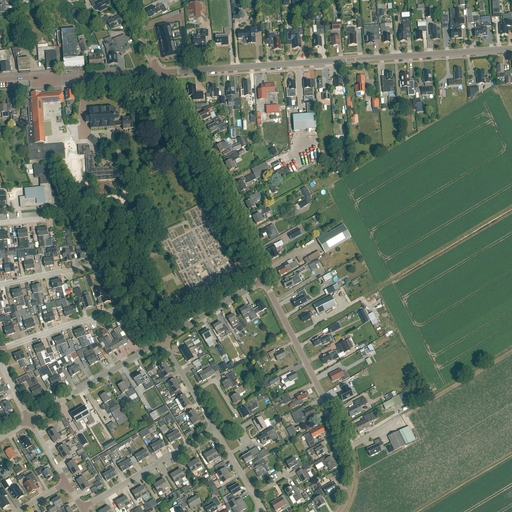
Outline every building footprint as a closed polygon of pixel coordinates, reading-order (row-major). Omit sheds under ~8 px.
[(109,5),(106,0),(101,0),(98,2),(96,0),(91,0),(90,1),(92,7),(97,5),(100,12),(107,9),(106,6),(109,5)] [(188,19),(205,17),(204,2),(186,4),(187,13),(188,13),(188,19)] [(161,11),(159,7),(155,9),(154,7),(146,11),(149,18),(157,14),(161,11)] [(455,30),(456,38),(460,38),(460,34),(461,34),(460,30),(460,27),(460,25),(464,24),(463,18),(459,18),(459,9),(454,10),(454,11),(454,15),(455,22),(455,30)] [(12,49),(15,60),(17,60),(18,72),(30,71),(29,58),(21,59),(18,49),(26,45),(15,16),(10,18),(12,25),(9,26),(18,48),(12,49)] [(109,24),(112,30),(123,24),(119,16),(110,21),(107,16),(100,20),(104,26),(109,24)] [(402,18),(402,19),(403,28),(399,28),(399,34),(400,42),(406,42),(406,33),(410,33),(409,23),(410,23),(409,17),(402,18)] [(480,37),(479,20),(479,17),(466,18),(467,24),(475,24),(475,30),(474,30),(474,37),(480,37)] [(479,20),(480,37),(486,37),(486,27),(491,27),(490,19),(479,20)] [(340,23),(340,20),(336,20),(336,23),(332,23),(332,30),(341,30),(341,22),(340,23)] [(317,33),(314,33),(315,35),(314,35),(315,38),(313,38),(313,40),(312,40),(313,43),(314,43),(314,48),(321,47),(321,38),(319,38),(319,35),(324,34),(324,28),(323,22),(316,23),(317,33)] [(422,41),(422,36),(422,33),(426,32),(426,26),(426,22),(417,23),(418,27),(419,33),(415,33),(416,41),(422,41)] [(501,36),(508,35),(507,27),(511,27),(511,22),(505,23),(505,25),(500,25),(501,36)] [(160,44),(161,49),(162,48),(164,58),(177,55),(169,24),(156,27),(159,42),(160,41),(161,44),(160,44)] [(390,43),(390,32),(393,32),(392,27),(392,24),(385,24),(385,30),(382,30),(381,30),(381,35),(383,35),(383,43),(390,43)] [(246,31),(240,31),(240,29),(237,30),(238,39),(246,38),(247,44),(255,43),(254,33),(258,33),(257,26),(252,26),(253,28),(246,29),(246,31)] [(436,29),(436,26),(430,26),(430,36),(432,36),(432,40),(440,40),(439,29),(436,29)] [(355,33),(354,28),(346,29),(346,37),(349,37),(350,45),(357,45),(356,33),(355,33)] [(366,36),(367,44),(374,44),(374,36),(375,35),(375,28),(364,29),(364,36),(366,36)] [(228,45),(227,36),(231,36),(230,29),(224,29),(224,35),(215,36),(215,44),(222,43),(223,46),(228,45)] [(200,35),(200,37),(192,37),(193,46),(200,45),(200,47),(205,47),(205,37),(208,37),(207,30),(198,31),(198,35),(200,35)] [(299,39),(299,36),(303,36),(302,30),(293,30),(294,34),(288,34),(288,41),(293,40),(293,41),(292,41),(293,44),(294,49),(301,49),(301,39),(299,39)] [(73,67),(73,70),(77,70),(84,70),(84,67),(83,58),(78,58),(76,38),(76,31),(73,31),(61,32),(57,32),(58,46),(62,45),(64,68),(73,67)] [(269,35),(269,32),(265,32),(266,40),(269,40),(269,45),(273,45),(274,50),(281,50),(280,40),(275,41),(275,34),(269,35)] [(339,46),(339,37),(338,34),(332,35),(332,38),(329,38),(330,43),(332,43),(332,46),(339,46)] [(127,42),(127,41),(124,35),(112,40),(110,37),(104,40),(105,43),(106,43),(107,42),(110,49),(117,46),(127,42)] [(89,51),(85,40),(79,42),(83,53),(89,51)] [(119,52),(117,46),(110,49),(107,42),(106,43),(105,43),(103,43),(106,50),(107,55),(108,55),(109,65),(118,64),(116,54),(119,52)] [(117,46),(119,52),(120,53),(130,49),(127,42),(117,46)] [(55,52),(54,47),(38,49),(39,61),(46,61),(47,70),(57,69),(56,52),(55,52)] [(0,64),(2,64),(2,73),(10,73),(10,65),(12,65),(12,54),(10,54),(10,50),(0,51),(0,64)] [(95,57),(95,54),(89,54),(89,58),(89,66),(102,65),(101,57),(95,57)] [(503,72),(503,66),(496,66),(497,73),(497,78),(505,77),(505,72),(503,72)] [(448,86),(462,86),(461,80),(462,80),(461,68),(455,68),(455,73),(454,73),(454,80),(448,81),(448,86)] [(421,88),(422,95),(433,94),(432,87),(431,87),(431,83),(430,72),(424,73),(424,83),(425,83),(425,87),(421,88)] [(484,80),(483,72),(477,72),(477,84),(489,84),(489,80),(484,80)] [(392,78),(392,73),(386,73),(386,77),(382,77),(383,88),(395,87),(394,78),(392,78)] [(409,91),(414,91),(413,81),(409,82),(408,74),(401,74),(401,82),(400,82),(400,88),(409,87),(409,91)] [(364,89),(364,86),(363,77),(358,77),(358,82),(357,82),(358,87),(356,87),(356,86),(356,93),(365,93),(365,92),(364,92),(364,89)] [(343,88),(342,78),(334,79),(335,88),(343,88)] [(326,93),(326,89),(326,79),(318,80),(319,90),(322,89),(322,93),(323,100),(330,100),(329,92),(326,93)] [(311,89),(310,80),(303,81),(304,89),(305,97),(313,96),(312,89),(311,89)] [(241,97),(252,96),(251,82),(243,82),(244,90),(241,91),(241,97)] [(295,90),(295,82),(288,82),(289,90),(287,90),(288,98),(296,97),(295,90)] [(235,100),(234,85),(234,84),(227,85),(227,90),(226,90),(226,97),(228,97),(228,106),(229,106),(229,113),(232,113),(232,106),(240,106),(240,100),(235,100)] [(261,90),(258,90),(258,91),(259,97),(259,100),(266,99),(266,94),(274,93),(278,93),(278,89),(274,89),(275,88),(274,84),(270,84),(270,85),(261,86),(261,90)] [(212,86),(212,85),(207,85),(207,91),(209,91),(209,94),(212,94),(212,98),(219,98),(218,90),(215,90),(215,86),(212,86)] [(196,93),(196,87),(188,87),(189,97),(193,97),(193,101),(203,100),(203,92),(196,93)] [(469,98),(474,98),(478,92),(478,87),(468,88),(469,98)] [(393,94),(393,89),(385,90),(386,95),(388,94),(389,102),(395,102),(394,94),(393,94)] [(63,103),(62,93),(40,94),(40,93),(31,93),(32,98),(28,98),(29,122),(30,122),(30,127),(27,128),(29,162),(65,159),(64,144),(44,146),(44,144),(45,144),(42,104),(63,103)] [(14,99),(8,100),(8,105),(8,111),(9,111),(9,117),(9,123),(14,122),(14,120),(13,116),(16,116),(17,114),(17,111),(16,111),(16,106),(15,105),(14,99)] [(294,131),(305,131),(305,129),(316,129),(315,114),(314,103),(307,104),(307,114),(293,115),(294,131)] [(3,118),(9,117),(9,111),(8,111),(8,105),(0,106),(0,110),(2,110),(3,118)] [(278,105),(266,106),(267,114),(271,114),(274,113),(276,113),(278,113),(278,108),(278,106),(278,105)] [(201,122),(211,117),(209,114),(210,113),(213,111),(211,106),(203,110),(205,113),(198,116),(201,122)] [(109,108),(89,109),(90,114),(90,116),(85,116),(86,123),(90,123),(90,124),(91,129),(110,128),(110,129),(116,129),(116,126),(118,122),(118,121),(119,119),(120,119),(119,119),(119,116),(120,116),(119,116),(117,114),(118,114),(117,113),(117,114),(115,114),(115,113),(114,113),(116,112),(115,109),(113,108),(113,107),(109,107),(109,108)] [(218,116),(212,120),(214,124),(208,128),(211,134),(214,132),(216,135),(225,130),(222,123),(222,124),(218,116)] [(118,122),(116,126),(122,126),(122,127),(123,127),(123,130),(134,130),(134,118),(129,118),(122,119),(123,122),(118,122)] [(123,141),(122,142),(120,131),(112,133),(114,143),(118,142),(119,149),(124,148),(123,141)] [(97,148),(101,144),(92,135),(88,139),(97,148)] [(233,146),(232,145),(228,147),(226,142),(222,144),(221,144),(217,146),(220,153),(222,152),(224,156),(231,152),(229,149),(233,148),(234,151),(246,146),(243,139),(237,139),(239,143),(233,146)] [(90,152),(89,146),(79,147),(79,156),(86,155),(87,177),(91,177),(91,178),(92,181),(115,180),(115,175),(119,174),(119,168),(114,168),(94,169),(93,161),(95,161),(95,156),(93,156),(93,152),(90,152)] [(275,147),(269,150),(272,156),(278,153),(275,147)] [(225,163),(230,171),(235,169),(231,162),(235,161),(239,158),(236,151),(227,155),(230,161),(225,163)] [(309,165),(306,157),(303,158),(302,155),(296,157),(297,160),(294,161),(296,168),(309,165)] [(256,179),(270,172),(266,163),(251,170),(253,174),(244,179),(244,178),(238,181),(239,183),(236,184),(239,189),(238,189),(240,193),(246,190),(243,182),(245,181),(247,184),(256,179)] [(42,204),(52,203),(50,184),(49,184),(49,182),(50,182),(49,172),(46,172),(46,165),(34,166),(35,178),(40,178),(40,185),(41,188),(25,190),(26,197),(20,198),(21,208),(42,206),(42,204)] [(292,174),(288,166),(276,172),(278,177),(284,174),(286,178),(292,174)] [(306,198),(310,196),(305,187),(301,190),(306,198)] [(258,193),(250,197),(251,200),(245,203),(249,210),(255,207),(253,203),(261,199),(258,193)] [(301,209),(306,206),(308,204),(305,199),(298,204),(301,209)] [(269,208),(266,210),(265,208),(257,212),(258,214),(253,217),(256,225),(262,222),(266,220),(263,215),(271,212),(269,208)] [(311,217),(314,224),(320,221),(316,215),(311,217)] [(325,253),(351,238),(343,225),(317,240),(325,253)] [(273,234),(271,231),(269,227),(266,229),(258,233),(261,239),(268,236),(270,239),(278,235),(277,233),(273,234)] [(42,229),(44,247),(45,247),(52,246),(52,240),(49,240),(48,240),(47,236),(48,236),(47,228),(42,229)] [(291,240),(295,238),(302,234),(299,229),(292,233),(288,235),(291,240)] [(27,230),(23,231),(24,244),(24,247),(24,249),(29,249),(33,248),(33,244),(29,245),(29,241),(28,242),(28,238),(27,230)] [(7,232),(3,233),(4,246),(4,251),(5,252),(14,251),(14,245),(8,245),(7,240),(8,240),(7,232)] [(67,262),(72,261),(70,254),(74,253),(72,246),(70,237),(66,238),(68,247),(69,251),(62,252),(64,262),(67,262)] [(266,249),(269,255),(272,260),(279,256),(275,249),(283,245),(281,241),(273,245),(266,249)] [(81,250),(77,251),(78,258),(81,259),(87,258),(86,254),(91,252),(87,244),(80,246),(81,250)] [(46,248),(47,254),(50,267),(54,266),(52,254),(57,254),(56,247),(46,248)] [(28,257),(30,270),(35,269),(33,261),(33,262),(32,256),(36,255),(35,249),(27,251),(28,257)] [(24,263),(25,271),(30,270),(28,257),(27,251),(17,252),(18,259),(21,258),(24,258),(25,263),(24,263)] [(10,273),(7,256),(7,253),(0,254),(0,259),(4,259),(5,266),(4,266),(6,274),(10,273)] [(242,268),(238,261),(235,263),(235,264),(234,264),(233,262),(237,272),(238,272),(237,270),(238,269),(238,270),(242,268)] [(298,267),(296,261),(288,265),(287,263),(283,265),(284,266),(277,270),(280,276),(291,271),(291,270),(298,267)] [(314,264),(318,262),(317,261),(307,265),(309,270),(315,268),(314,264)] [(332,271),(321,277),(323,281),(335,275),(332,271)] [(296,277),(295,276),(282,282),(285,289),(288,287),(289,289),(302,282),(299,276),(296,277)] [(60,297),(56,281),(51,282),(53,289),(56,289),(57,294),(59,293),(60,297)] [(67,284),(63,285),(65,290),(66,296),(72,294),(71,289),(68,289),(67,284)] [(325,295),(338,288),(335,284),(322,290),(325,295)] [(41,305),(41,304),(36,286),(32,287),(33,294),(34,294),(35,300),(36,300),(37,305),(41,305)] [(82,295),(79,288),(73,290),(76,298),(77,297),(82,295)] [(103,292),(102,288),(94,291),(97,298),(101,297),(104,303),(110,301),(107,291),(103,292)] [(20,303),(20,305),(21,307),(25,306),(23,297),(21,289),(16,291),(20,303)] [(300,297),(292,301),(296,308),(306,303),(306,302),(310,300),(309,296),(307,297),(304,290),(298,293),(300,297)] [(18,306),(20,305),(20,303),(16,291),(12,292),(14,299),(16,299),(17,304),(18,306)] [(77,297),(80,304),(83,303),(85,309),(93,307),(89,296),(85,298),(84,294),(82,295),(77,297)] [(331,297),(314,305),(318,315),(336,306),(331,297)] [(64,310),(66,317),(71,316),(67,303),(66,301),(65,299),(55,302),(57,308),(61,307),(61,305),(62,304),(64,310)] [(67,303),(71,316),(75,315),(73,307),(70,308),(69,303),(68,301),(66,301),(67,303)] [(47,310),(51,322),(55,321),(53,314),(53,313),(52,309),(57,308),(55,302),(51,303),(45,305),(46,310),(47,310)] [(258,307),(253,310),(256,315),(256,314),(261,311),(261,312),(266,309),(262,302),(257,305),(258,307)] [(246,307),(239,311),(245,320),(249,317),(252,321),(258,317),(256,314),(256,315),(253,310),(250,312),(246,307)] [(26,314),(27,316),(31,329),(35,327),(33,320),(32,320),(31,315),(35,314),(33,308),(25,310),(26,314)] [(31,329),(27,316),(26,314),(25,310),(15,313),(17,318),(19,317),(20,317),(22,317),(24,323),(26,330),(31,329)] [(47,310),(46,310),(42,311),(44,316),(46,324),(51,322),(47,310)] [(359,313),(362,320),(364,324),(367,322),(370,321),(367,315),(365,310),(359,313)] [(313,316),(311,312),(308,314),(308,313),(300,317),(303,323),(311,319),(310,317),(313,316)] [(5,316),(11,335),(15,334),(13,326),(9,316),(9,314),(5,316)] [(11,335),(5,316),(5,315),(4,316),(4,315),(1,316),(2,316),(0,316),(0,322),(3,322),(5,329),(4,329),(6,336),(11,335)] [(233,315),(227,318),(230,324),(231,325),(234,330),(241,326),(237,319),(236,320),(233,315)] [(220,323),(213,327),(216,332),(218,335),(224,331),(227,335),(230,333),(226,326),(223,328),(220,323)] [(330,334),(340,329),(337,324),(328,329),(330,334)] [(116,335),(123,346),(128,342),(124,336),(122,337),(120,334),(122,332),(119,328),(114,331),(115,333),(116,335)] [(83,329),(79,331),(85,347),(87,347),(91,345),(94,344),(97,343),(95,337),(92,339),(92,338),(87,340),(86,336),(83,329)] [(206,343),(209,341),(213,338),(211,335),(208,330),(201,334),(206,343)] [(82,348),(85,347),(79,331),(74,332),(77,339),(78,339),(82,348)] [(115,333),(114,331),(115,333),(111,335),(116,341),(114,342),(118,349),(123,346),(116,335),(115,333)] [(330,342),(326,335),(320,339),(319,337),(315,339),(316,340),(312,341),(315,347),(322,344),(323,346),(330,342)] [(58,338),(65,356),(65,357),(72,354),(71,351),(70,349),(68,350),(65,343),(66,343),(63,336),(58,338)] [(105,339),(104,336),(98,339),(101,344),(103,342),(106,347),(104,349),(107,355),(112,352),(106,341),(105,339)] [(118,349),(114,342),(112,343),(108,336),(105,339),(106,341),(112,352),(118,349)] [(58,338),(54,340),(57,347),(58,346),(62,357),(65,356),(58,338)] [(328,354),(321,358),(324,364),(327,363),(328,364),(332,362),(339,358),(345,355),(344,353),(350,350),(345,341),(336,345),(338,349),(333,352),(332,351),(328,353),(328,354)] [(184,356),(194,350),(202,345),(200,342),(194,346),(195,346),(193,347),(188,350),(187,347),(181,350),(184,356)] [(48,355),(49,358),(46,359),(43,352),(46,351),(43,344),(38,346),(46,366),(47,366),(56,362),(55,360),(52,353),(48,355)] [(42,367),(46,366),(38,346),(34,347),(37,355),(37,354),(42,367)] [(86,349),(95,364),(99,361),(95,355),(94,355),(92,351),(92,350),(90,346),(86,349)] [(221,357),(222,357),(226,354),(221,346),(216,349),(221,357)] [(87,359),(90,366),(95,364),(86,349),(86,348),(76,352),(80,359),(83,357),(82,354),(83,353),(87,359)] [(194,350),(184,356),(188,362),(194,359),(192,355),(196,353),(194,350)] [(287,357),(283,350),(276,354),(274,350),(268,353),(271,360),(276,357),(278,361),(287,357)] [(21,368),(23,367),(23,366),(18,353),(14,355),(16,362),(19,361),(21,368)] [(66,357),(70,363),(76,374),(80,372),(76,365),(74,366),(70,359),(72,358),(71,354),(66,357)] [(68,370),(72,376),(76,374),(70,363),(66,357),(60,360),(63,364),(67,362),(68,364),(70,369),(68,370)] [(56,362),(47,366),(54,378),(57,384),(62,382),(58,375),(58,376),(53,368),(55,367),(57,370),(60,375),(63,373),(60,368),(57,361),(56,362)] [(221,372),(227,369),(223,362),(217,365),(221,372)] [(160,370),(158,371),(159,374),(168,368),(165,363),(158,367),(160,370)] [(57,384),(54,378),(47,366),(39,371),(42,377),(47,375),(50,380),(49,380),(53,387),(57,384)] [(202,367),(209,378),(215,375),(211,368),(207,370),(204,366),(202,367)] [(203,382),(209,378),(202,367),(200,368),(203,373),(195,377),(199,383),(202,381),(203,382)] [(155,378),(152,380),(154,384),(156,387),(168,379),(167,377),(171,374),(168,368),(159,374),(158,374),(161,378),(156,381),(155,378)] [(342,374),(340,370),(329,375),(333,382),(342,378),(343,381),(349,378),(346,372),(342,374)] [(364,387),(371,384),(365,370),(358,373),(364,387)] [(139,373),(132,377),(135,382),(138,387),(144,383),(143,381),(148,378),(145,374),(143,371),(139,373)] [(222,384),(227,390),(232,387),(232,388),(237,385),(236,386),(232,380),(236,378),(233,372),(226,377),(228,380),(222,384)] [(286,388),(294,384),(293,381),(297,378),(294,372),(288,375),(287,374),(281,377),(282,380),(284,380),(283,380),(282,382),(283,384),(285,384),(286,388)] [(31,390),(35,397),(39,395),(31,381),(27,375),(22,378),(24,383),(26,382),(29,386),(30,387),(29,387),(31,390)] [(277,376),(268,381),(271,386),(280,381),(277,376)] [(31,381),(39,395),(43,393),(38,384),(38,385),(37,383),(38,383),(35,378),(31,381)] [(168,390),(178,384),(175,379),(168,383),(170,386),(167,388),(168,390)] [(128,390),(124,382),(118,386),(123,394),(125,392),(129,398),(136,394),(132,388),(128,390)] [(178,384),(168,390),(169,392),(172,390),(174,394),(181,390),(178,384)] [(339,394),(343,401),(353,396),(350,389),(349,389),(347,385),(341,388),(342,391),(343,391),(344,392),(339,394)] [(236,395),(231,398),(235,405),(241,401),(239,398),(241,397),(239,395),(242,393),(244,392),(241,386),(239,388),(234,391),(236,395)] [(296,401),(292,403),(294,407),(299,405),(300,405),(300,406),(304,404),(303,403),(302,400),(307,397),(304,392),(297,395),(296,396),(297,398),(297,399),(296,400),(296,401)] [(391,392),(383,397),(385,400),(393,395),(391,392)] [(111,400),(106,393),(100,397),(105,404),(107,408),(106,409),(109,414),(112,413),(119,425),(128,420),(118,405),(117,406),(113,399),(111,400)] [(281,398),(282,400),(285,404),(291,401),(290,397),(288,394),(281,398)] [(181,404),(187,400),(184,395),(178,399),(181,404)] [(351,417),(362,411),(360,407),(367,404),(364,397),(354,402),(356,406),(347,410),(351,417)] [(187,400),(181,404),(184,409),(191,405),(187,400)] [(385,410),(394,405),(392,400),(383,404),(385,410)] [(0,410),(10,406),(8,402),(7,401),(4,402),(5,403),(4,403),(4,404),(0,405),(0,410)] [(251,411),(249,408),(251,407),(253,406),(250,401),(247,402),(243,405),(245,409),(239,412),(244,419),(249,416),(253,414),(251,411)] [(12,410),(10,406),(0,410),(0,419),(7,416),(5,413),(8,412),(9,413),(9,412),(12,411),(12,410)] [(84,406),(78,410),(83,420),(87,418),(91,425),(95,422),(89,411),(88,412),(84,406)] [(165,406),(156,411),(160,417),(168,412),(165,406)] [(305,411),(303,407),(297,411),(291,414),(294,421),(302,418),(302,419),(306,417),(306,419),(316,414),(312,408),(305,411)] [(78,410),(71,414),(75,420),(73,421),(80,432),(84,429),(80,422),(83,420),(78,410)] [(189,421),(197,416),(194,411),(187,415),(189,418),(187,419),(189,421)] [(259,432),(267,427),(264,422),(266,420),(262,412),(255,416),(257,420),(254,421),(257,426),(256,427),(259,432)] [(358,433),(370,427),(368,423),(376,419),(373,412),(363,417),(365,421),(355,426),(358,433)] [(176,423),(171,414),(164,418),(166,421),(169,419),(173,425),(176,423)] [(197,416),(189,421),(190,423),(192,422),(194,425),(200,421),(197,416)] [(286,429),(290,437),(296,434),(292,426),(286,429)] [(305,438),(323,429),(321,426),(309,432),(310,433),(303,436),(305,438)] [(269,429),(263,433),(261,434),(262,437),(259,439),(259,440),(260,442),(261,442),(263,445),(263,444),(264,445),(266,444),(266,443),(270,440),(274,438),(272,434),(275,433),(272,427),(269,429)] [(150,434),(147,428),(140,433),(143,438),(150,434)] [(51,438),(58,434),(55,429),(48,433),(51,438)] [(323,429),(305,438),(310,448),(315,445),(312,439),(325,432),(323,429)] [(171,431),(172,434),(176,440),(182,437),(177,431),(174,432),(173,430),(171,431)] [(176,440),(172,434),(171,431),(168,433),(170,435),(167,437),(171,444),(176,440)] [(395,451),(406,446),(399,432),(388,437),(395,451)] [(58,434),(51,438),(55,444),(61,440),(58,434)] [(27,439),(21,442),(25,449),(22,451),(25,456),(31,452),(36,449),(33,445),(32,446),(27,439)] [(156,443),(160,450),(165,447),(161,440),(158,442),(156,439),(154,441),(156,443)] [(370,457),(381,451),(379,447),(383,445),(380,439),(374,441),(376,445),(367,449),(370,457)] [(155,453),(160,450),(156,443),(154,441),(152,442),(154,445),(151,447),(155,453)] [(61,454),(70,449),(69,446),(66,448),(64,445),(58,449),(61,454)] [(318,449),(316,446),(309,450),(312,456),(316,454),(318,457),(326,453),(322,447),(318,449)] [(10,460),(13,458),(15,462),(18,460),(16,456),(12,448),(5,452),(10,460)] [(115,451),(114,448),(107,452),(109,455),(112,461),(116,459),(112,453),(115,451)] [(139,451),(144,460),(149,456),(145,450),(144,448),(139,451)] [(259,453),(263,459),(269,455),(265,448),(259,452),(260,452),(259,453)] [(70,449),(61,454),(64,460),(71,456),(69,452),(72,451),(70,449)] [(209,452),(214,461),(219,458),(214,449),(209,452)] [(259,461),(263,459),(259,453),(256,455),(254,456),(251,450),(249,452),(250,453),(242,458),(246,464),(252,460),(254,464),(259,461)] [(139,463),(144,460),(139,451),(137,453),(138,454),(135,456),(139,463)] [(88,458),(85,454),(84,452),(78,455),(79,458),(82,456),(85,460),(88,458)] [(209,464),(214,461),(209,452),(204,456),(209,464)] [(327,459),(325,456),(314,463),(316,466),(322,463),(324,466),(327,464),(330,471),(338,467),(335,462),(334,463),(331,457),(327,459)] [(302,466),(299,460),(296,462),(294,458),(286,463),(290,469),(294,466),(296,470),(302,466)] [(128,469),(124,462),(124,463),(122,459),(120,461),(122,464),(119,466),(123,472),(128,469)] [(124,462),(128,469),(134,466),(129,459),(124,462)] [(192,462),(197,471),(202,468),(197,459),(192,462)] [(267,473),(265,474),(261,467),(264,465),(267,464),(264,459),(261,461),(255,464),(257,467),(254,469),(259,478),(262,476),(264,480),(270,477),(267,473)] [(70,470),(77,466),(74,461),(67,465),(70,470)] [(3,467),(0,462),(0,472),(1,472),(3,475),(9,471),(5,465),(3,467)] [(192,474),(197,471),(192,462),(187,466),(192,474)] [(17,475),(23,471),(20,465),(13,469),(17,475)] [(77,466),(70,470),(74,476),(80,472),(77,466)] [(45,471),(43,467),(37,471),(40,476),(44,474),(48,480),(54,477),(49,469),(45,471)] [(220,478),(228,474),(225,468),(217,473),(220,478)] [(108,472),(112,479),(118,476),(113,469),(108,472)] [(180,481),(182,483),(183,482),(182,480),(185,478),(180,469),(175,472),(180,481)] [(112,479),(108,472),(107,470),(104,471),(106,473),(103,475),(107,482),(112,479)] [(310,479),(305,470),(302,471),(301,470),(297,473),(302,482),(306,480),(306,481),(310,479)] [(180,484),(182,483),(180,481),(175,472),(170,476),(175,484),(178,482),(180,484)] [(32,493),(35,492),(35,491),(35,490),(36,489),(31,481),(32,480),(32,481),(36,479),(32,473),(25,477),(28,482),(24,485),(30,493),(31,492),(31,493),(32,493)] [(220,478),(218,480),(219,482),(221,480),(223,484),(232,479),(228,474),(220,478)] [(80,486),(87,482),(83,477),(77,481),(80,486)] [(332,483),(322,488),(327,496),(337,490),(335,486),(338,485),(333,477),(329,479),(332,483)] [(163,491),(165,493),(167,492),(165,490),(169,488),(164,479),(158,482),(163,491)] [(5,490),(9,487),(5,480),(1,483),(5,490)] [(87,482),(80,486),(83,492),(90,488),(87,482)] [(163,494),(165,493),(163,491),(158,482),(153,486),(155,488),(152,490),(156,495),(158,493),(158,494),(161,492),(163,494)] [(213,493),(218,490),(214,483),(209,485),(213,493)] [(11,489),(11,490),(9,492),(15,500),(17,498),(18,500),(24,496),(22,494),(23,493),(21,490),(20,491),(17,485),(11,489)] [(234,499),(236,498),(234,495),(241,491),(237,485),(229,490),(231,493),(225,497),(228,503),(234,499)] [(147,495),(142,486),(137,489),(142,498),(143,500),(145,499),(144,497),(147,495)] [(291,487),(285,490),(289,498),(293,504),(296,502),(302,499),(301,496),(297,490),(295,486),(292,488),(291,487)] [(0,505),(2,509),(10,505),(5,497),(8,495),(4,489),(0,491),(0,493),(2,497),(0,498),(0,505)] [(132,493),(137,501),(142,498),(137,489),(132,493)] [(317,508),(319,507),(325,504),(321,497),(323,496),(319,489),(314,492),(318,498),(313,501),(317,508)] [(130,505),(126,496),(120,500),(125,508),(127,511),(129,509),(127,507),(130,505)] [(182,502),(182,503),(186,508),(189,506),(191,509),(201,503),(197,496),(188,501),(186,498),(181,500),(182,502)] [(52,501),(54,505),(48,509),(49,511),(54,511),(58,510),(56,507),(62,503),(59,497),(52,501)] [(207,511),(215,511),(218,510),(216,507),(220,505),(216,498),(211,501),(213,505),(206,509),(207,511)] [(284,501),(282,498),(276,501),(271,504),(276,511),(281,508),(283,510),(290,506),(286,500),(284,501)] [(159,507),(164,504),(161,499),(156,502),(159,507)] [(236,502),(234,499),(228,503),(232,509),(233,511),(241,511),(243,511),(247,509),(241,499),(236,502)] [(115,503),(120,511),(125,508),(120,500),(115,503)] [(309,509),(315,506),(311,501),(306,504),(309,509)] [(186,508),(182,503),(182,502),(173,508),(175,511),(183,511),(182,510),(186,508)]
